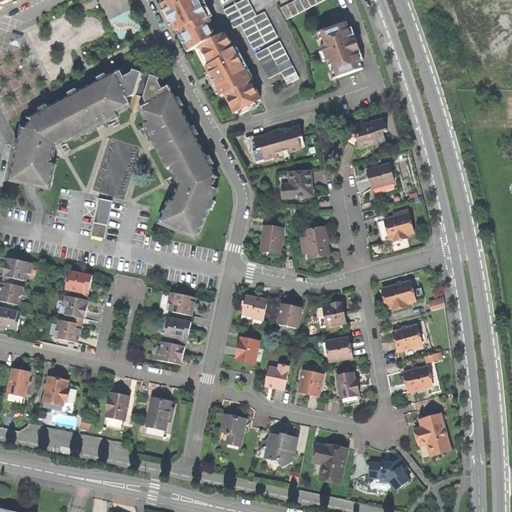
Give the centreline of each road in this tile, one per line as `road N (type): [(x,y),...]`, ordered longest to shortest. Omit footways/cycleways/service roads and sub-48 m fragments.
road 1 (residential): [(501,511),(494,384),(459,190),(399,0)]
road 2 (residential): [(360,276),(386,429),(274,412),(205,388)]
road 3 (residential): [(143,0),(244,188),(231,271)]
road 4 (residential): [(448,250),(471,388),(477,511)]
road 5 (residential): [(380,0),(414,98),(448,250)]
road 6 (residential): [(122,370),(132,286),(118,289),(102,365)]
road 7 (residential): [(224,508),(154,486),(69,476)]
road 8 (residential): [(69,476),(224,508)]
road 9 (residential): [(231,271),(317,288),(360,276)]
